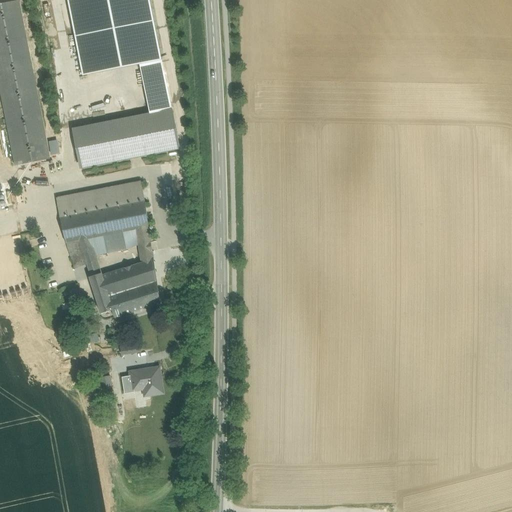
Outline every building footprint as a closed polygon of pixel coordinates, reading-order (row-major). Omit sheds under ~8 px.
[(149,0),(67,0),(83,76),(162,60),(149,0)] [(17,1),(0,4),(0,79),(17,166),(48,159),(17,1)] [(172,110),(74,129),(81,169),(180,149),(172,110)] [(112,311),(115,318),(160,304),(145,203),(141,182),(56,199),(66,244),(67,243),(75,268),(87,265),(91,277),(89,278),(101,314),(112,311)] [(14,191),(0,192),(0,201),(1,206),(16,204),(14,191)] [(159,368),(130,373),(131,378),(134,393),(134,391),(148,388),(149,395),(163,393),(159,368)] [(110,376),(101,378),(103,391),(112,390),(110,376)] [(134,393),(131,378),(122,379),(125,394),(134,393)] [(112,390),(103,391),(106,416),(116,415),(112,390)]
